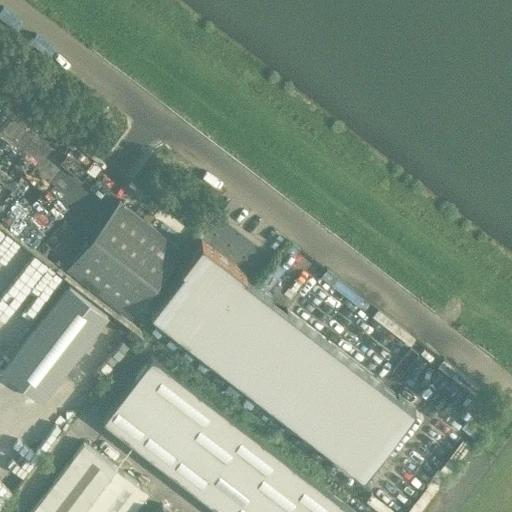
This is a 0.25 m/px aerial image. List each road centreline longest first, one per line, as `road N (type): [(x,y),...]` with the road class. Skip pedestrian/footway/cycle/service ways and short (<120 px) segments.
road 1 (unclassified): [(511,390),(0,5)]
road 2 (unknown): [(0,409),(76,312)]
